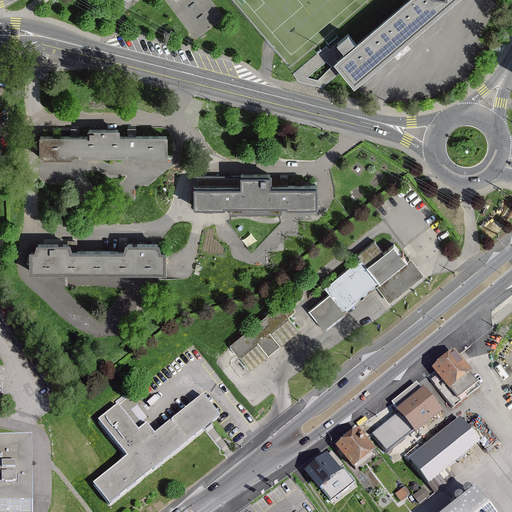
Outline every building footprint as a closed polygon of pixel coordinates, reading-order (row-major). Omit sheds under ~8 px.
[(411,0),(334,66),(355,90),(461,0),(411,0)] [(72,136),(40,136),(40,157),(72,157),(72,155),(135,154),(135,156),(167,156),(167,136),(136,136),(136,130),(132,130),(128,131),(128,136),(118,136),(118,130),(89,130),(89,136),(79,136),(79,131),(75,131),(72,131),(72,136)] [(227,176),(195,176),(195,186),(193,186),(194,206),(225,206),(225,204),(230,204),(230,213),(281,213),(281,204),(286,204),(286,206),(317,206),(317,185),(302,185),(302,182),(295,182),(295,185),(288,185),(288,180),(284,180),(280,180),(270,180),(270,175),(241,175),(241,176),(227,176)] [(374,241),(357,255),(360,258),(379,281),(380,283),(408,261),(403,255),(404,254),(403,252),(401,253),(394,244),(383,252),(374,241)] [(165,271),(165,251),(159,251),(157,244),(127,244),(127,242),(123,242),(119,242),(119,251),(76,251),(76,242),(72,242),(68,242),(68,244),(38,244),(36,251),(30,251),(30,271),(165,271)] [(198,242),(198,307),(230,307),(230,242),(214,242),(198,242)] [(360,258),(325,287),(329,292),(344,310),(375,284),(379,281),(360,258)] [(411,258),(408,261),(380,283),(379,281),(375,284),(385,297),(389,302),(424,274),(420,269),(411,258)] [(0,291),(0,318),(60,403),(73,394),(0,291)] [(344,310),(329,292),(308,310),(323,328),(344,311),(344,310)] [(279,304),(289,316),(295,310),(286,299),(279,304)] [(280,345),(300,329),(289,316),(279,304),(229,344),(239,356),(250,369),(268,355),(280,345)] [(439,375),(431,381),(452,409),(480,387),(476,383),(470,374),(469,375),(454,356),(448,361),(445,360),(444,362),(442,363),(442,365),(435,370),(439,375)] [(409,391),(393,404),(400,412),(401,414),(415,431),(438,412),(423,394),(417,386),(414,389),(410,392),(409,391)] [(208,426),(219,417),(203,398),(155,436),(144,422),(145,421),(135,408),(137,406),(130,397),(117,407),(98,422),(127,458),(94,485),(109,505),(208,426)] [(387,454),(415,431),(401,414),(373,437),(387,454)] [(480,417),(468,427),(488,452),(499,442),(480,417)] [(480,443),(464,423),(412,465),(428,485),(480,443)] [(354,467),(373,452),(358,433),(351,438),(349,437),(348,435),(345,437),(343,438),(345,441),(345,442),(346,443),(339,448),(354,467)] [(0,511),(32,511),(32,453),(0,453),(0,511)] [(344,467),(332,453),(329,456),(328,456),(318,465),(307,473),(319,487),(331,502),(355,483),(343,467),(344,467)] [(401,491),(396,494),(401,500),(405,498),(404,497),(408,494),(405,489),(401,492),(401,491)] [(427,498),(421,491),(413,496),(419,504),(427,498)] [(489,511),(476,495),(453,511),(489,511)]
